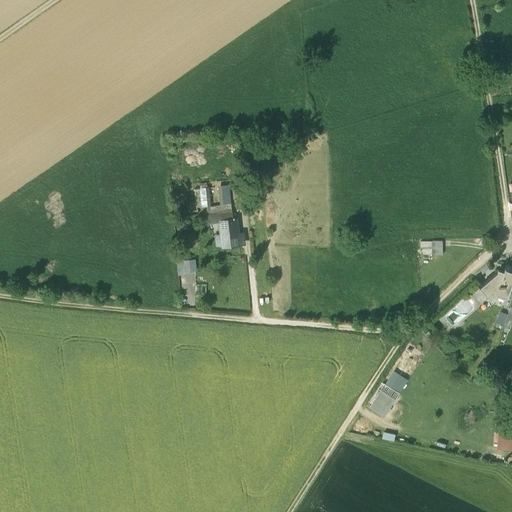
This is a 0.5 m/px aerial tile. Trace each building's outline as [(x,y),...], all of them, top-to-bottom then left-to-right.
[(227,186),(220,186),(222,205),(228,204),(227,186)] [(207,188),(200,189),(202,207),(208,207),(207,188)] [(231,211),(207,215),(208,224),(219,222),(222,247),(239,245),(238,240),(243,240),(243,233),(238,233),(237,228),(236,218),(232,219),(231,211)] [(442,241),(432,241),(431,242),(420,242),(420,247),(422,248),(422,255),(432,255),(442,255),(442,241)] [(511,283),(511,271),(504,269),(503,271),(497,269),(496,272),(478,288),(486,296),(485,297),(486,298),(486,297),(489,300),(496,294),(506,298),(511,283)] [(181,273),(180,292),(188,292),(188,296),(194,296),(195,274),(181,273)] [(511,306),(510,306),(503,325),(509,327),(511,318),(511,306)] [(388,380),(396,384),(401,376),(393,371),(388,380)] [(381,389),(369,408),(382,417),(394,398),(381,389)] [(511,424),(497,424),(496,446),(511,446),(511,424)] [(384,430),(383,436),(394,438),(395,432),(384,430)]
